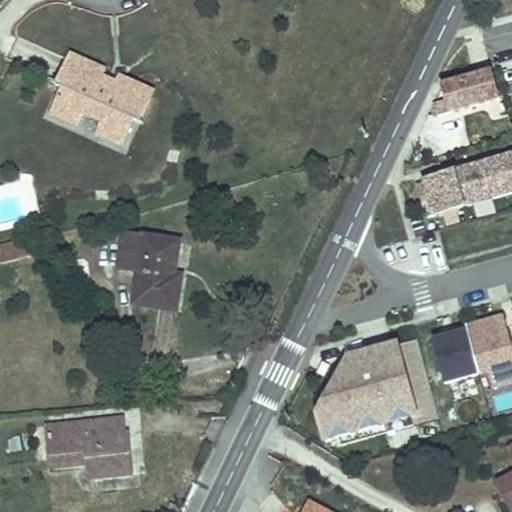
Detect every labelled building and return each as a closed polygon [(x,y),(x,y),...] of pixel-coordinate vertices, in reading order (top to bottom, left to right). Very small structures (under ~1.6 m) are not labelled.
[(69,49),(56,79),(62,81),(51,107),(78,118),(83,105),(101,112),(96,125),(122,136),(133,111),(139,113),(151,84),(117,69),(113,78),(99,73),(103,63),(69,49)] [(500,99),(493,75),(441,89),(444,102),(436,104),(439,115),(500,99)] [(511,157),(422,183),(432,217),(511,193),(511,157)] [(124,270),(137,272),(143,233),(130,231),(124,270)] [(143,233),(137,272),(132,308),(179,315),(186,273),(176,271),(180,239),(143,233)] [(0,261),(59,249),(56,235),(0,247),(0,261)] [(511,355),(501,317),(463,328),(476,374),(485,371),(490,388),(511,382),(511,355)] [(476,374),(463,328),(449,331),(451,336),(441,339),(432,341),(443,384),(476,375),(476,374)] [(437,420),(415,342),(360,357),(362,363),(342,369),(316,419),(323,444),(341,439),(408,419),(411,428),(437,420)] [(499,412),(511,408),(511,395),(496,400),(499,412)] [(460,402),(463,423),(481,420),(478,400),(460,402)] [(344,448),(411,428),(408,419),(341,439),(344,448)] [(119,421),(43,428),(46,456),(86,453),(87,466),(89,480),(133,475),(131,437),(121,438),(119,421)] [(511,511),(511,444),(503,449),(511,466),(511,470),(488,482),(504,511),(511,511)] [(86,453),(46,456),(47,470),(87,466),(86,453)]
